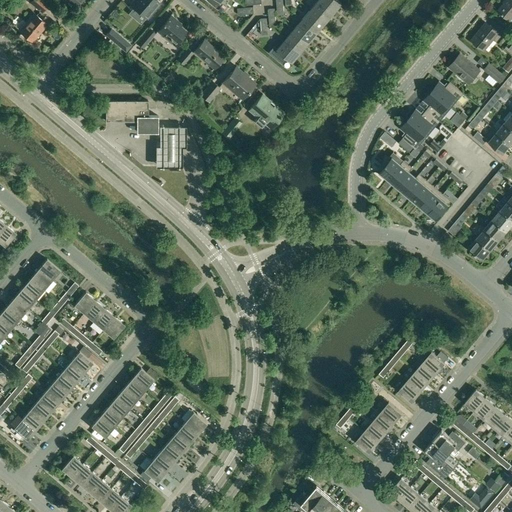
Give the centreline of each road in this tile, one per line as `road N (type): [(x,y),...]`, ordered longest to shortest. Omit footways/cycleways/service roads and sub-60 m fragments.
road 1 (residential): [(15,484),(150,325),(45,231)]
road 2 (tertiary): [(232,280),(194,231),(31,90)]
road 3 (tertiary): [(355,234),(355,173),(370,128),(476,0)]
road 4 (tertiary): [(190,511),(234,451),(254,391),(251,325),(232,280)]
road 5 (residential): [(360,492),(511,314)]
road 6 (residential): [(298,94),(186,0)]
road 7 (unclassified): [(355,234),(418,243),(484,287)]
road 8 (tertiary): [(232,280),(308,243),(355,234)]
road 9 (residential): [(298,94),(377,0)]
